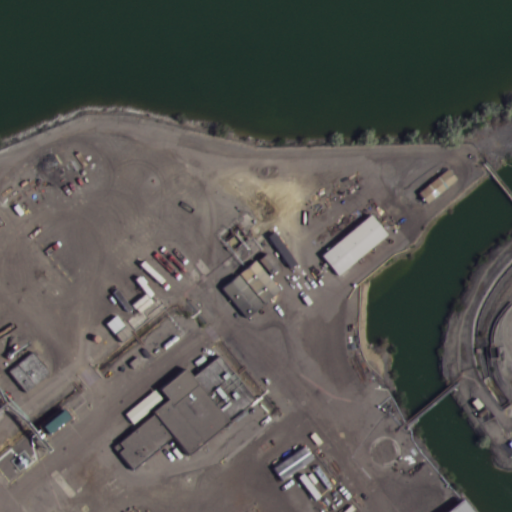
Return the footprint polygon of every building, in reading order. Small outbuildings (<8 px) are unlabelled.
[(188,193),(144,211),(166,262),(209,244),(188,193)] [(337,276),(389,235),(372,214),(320,255),(337,276)] [(259,260),(268,271),(275,266),(267,254),(259,260)] [(246,319),(281,291),(256,261),(222,288),(246,319)] [(143,408),(145,408),(150,413),(111,445),(132,470),(139,468),(151,469),(161,480),(161,493),(176,511),(263,511),(208,444),(231,426),(219,388),(230,379),(231,371),(214,350),(143,408)] [(26,394),(50,373),(32,352),(8,373),(26,394)] [(160,511),(129,472),(99,495),(112,511),(160,511)] [(436,511),(447,503),(454,511),(436,511)]
